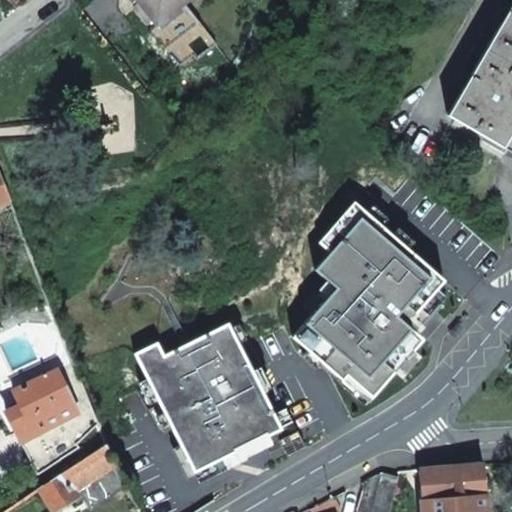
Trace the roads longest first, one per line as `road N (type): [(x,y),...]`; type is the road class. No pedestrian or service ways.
road 1 (residential): [(245,511),(407,417)]
road 2 (residential): [(407,417),(511,305)]
road 3 (unknown): [(507,310),(396,212)]
road 4 (unknown): [(486,0),(415,121)]
